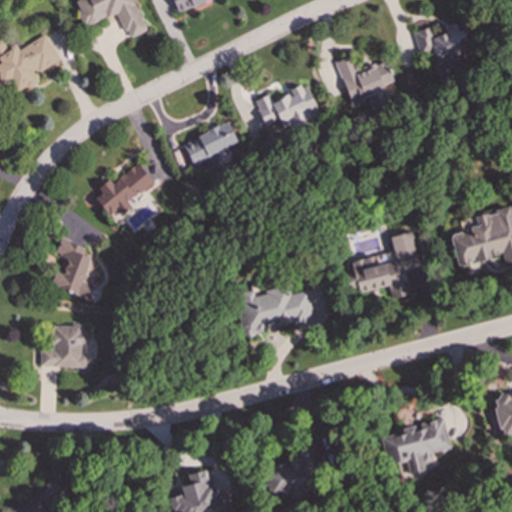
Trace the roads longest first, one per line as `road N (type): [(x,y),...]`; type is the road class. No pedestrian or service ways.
road 1 (residential): [(0,419),(61,425),(164,418),(511,327)]
road 2 (residential): [(348,0),(78,137),(47,164),(0,242)]
